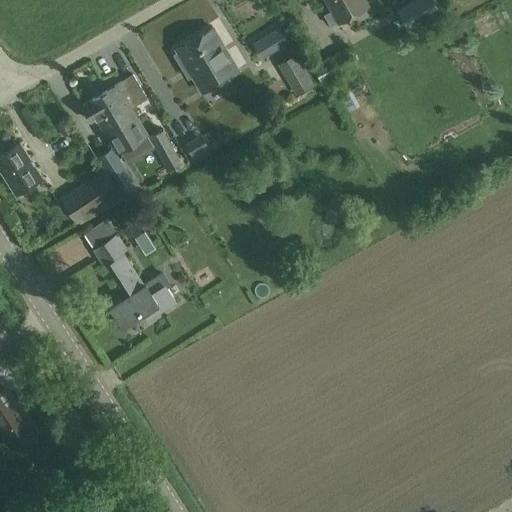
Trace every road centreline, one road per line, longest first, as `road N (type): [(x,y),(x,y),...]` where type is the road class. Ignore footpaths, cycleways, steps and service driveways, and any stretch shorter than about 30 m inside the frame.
road 1 (tertiary): [(174,511),(0,242)]
road 2 (unclassified): [(0,62),(24,80),(43,76),(177,0)]
